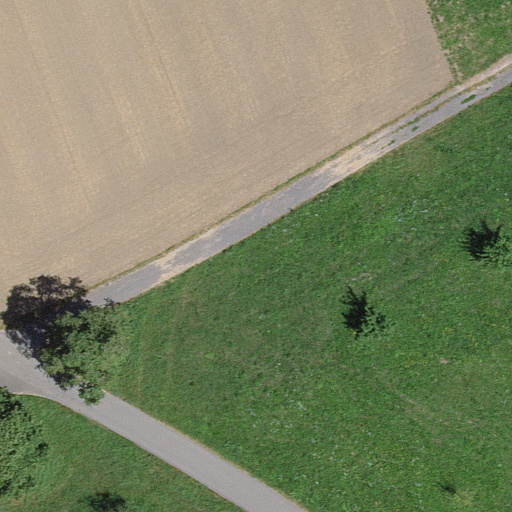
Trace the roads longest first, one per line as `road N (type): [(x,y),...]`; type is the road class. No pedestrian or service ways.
road 1 (track): [(0,352),(511,70)]
road 2 (residential): [(0,352),(278,511)]
